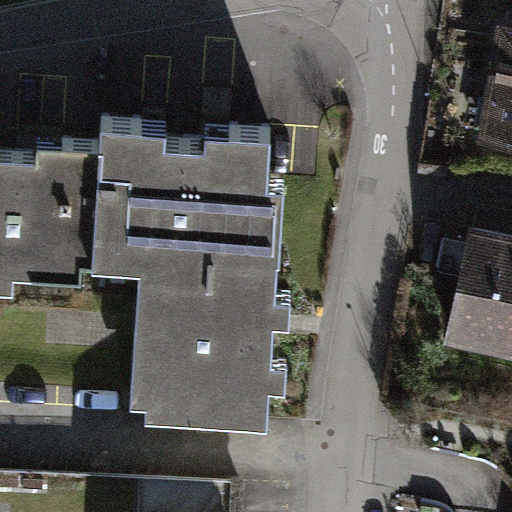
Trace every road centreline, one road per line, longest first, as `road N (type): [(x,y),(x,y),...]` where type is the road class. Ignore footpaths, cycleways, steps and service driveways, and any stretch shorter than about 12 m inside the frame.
road 1 (residential): [(381,0),(392,45),(393,111),(343,441),(340,511)]
road 2 (residential): [(192,0),(0,32)]
